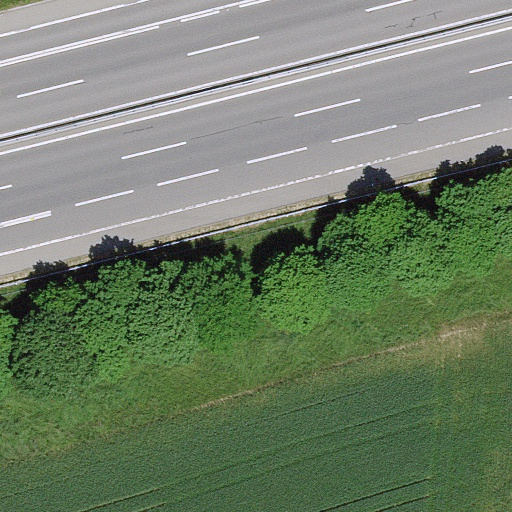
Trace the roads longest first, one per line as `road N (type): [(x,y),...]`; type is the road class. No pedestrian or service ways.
road 1 (motorway): [(407,0),(6,96)]
road 2 (motorway): [(174,148),(511,63)]
road 3 (motorway): [(0,200),(174,148)]
road 4 (motorway): [(0,190),(174,148)]
